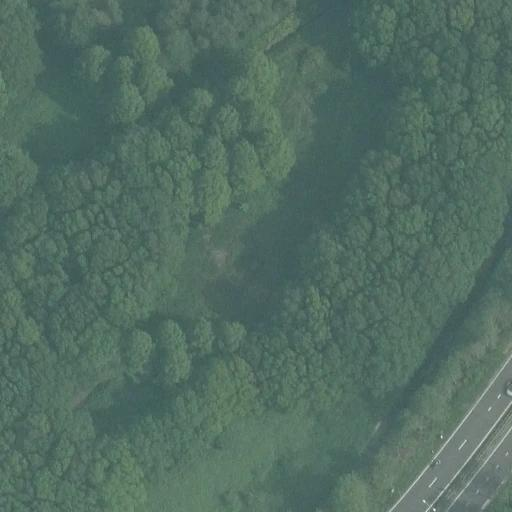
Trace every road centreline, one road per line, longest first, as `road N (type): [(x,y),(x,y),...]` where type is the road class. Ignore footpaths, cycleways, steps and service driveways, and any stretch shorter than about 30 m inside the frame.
road 1 (track): [(511,178),(450,301),(346,449),(291,511)]
road 2 (primary): [(511,378),(408,511)]
